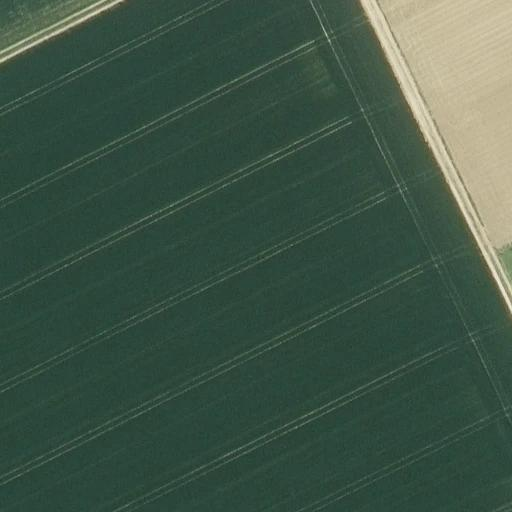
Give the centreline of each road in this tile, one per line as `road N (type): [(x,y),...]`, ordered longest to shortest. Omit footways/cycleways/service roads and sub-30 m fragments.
road 1 (track): [(511,308),(365,0)]
road 2 (track): [(0,57),(112,0)]
